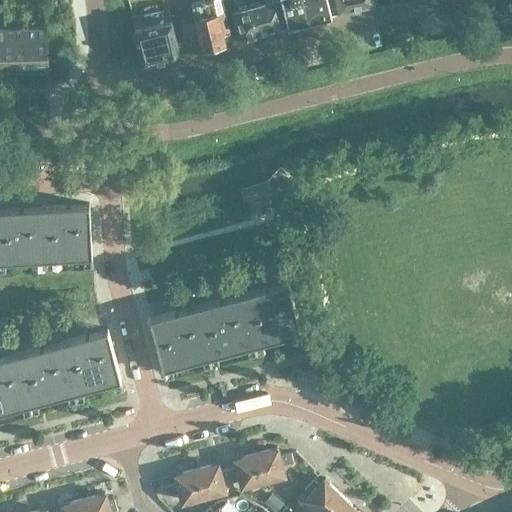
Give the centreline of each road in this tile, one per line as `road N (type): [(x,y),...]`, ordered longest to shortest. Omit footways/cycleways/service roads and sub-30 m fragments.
road 1 (residential): [(87,87),(136,84),(508,0)]
road 2 (residential): [(155,433),(113,258),(108,193),(83,144),(87,87)]
road 3 (residential): [(475,486),(288,402),(155,433)]
road 4 (residential): [(122,442),(0,473)]
